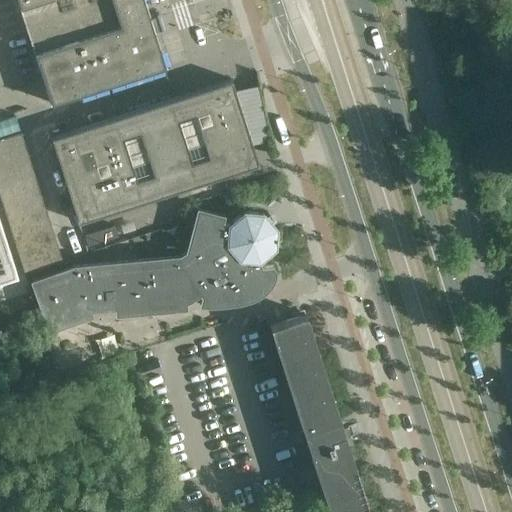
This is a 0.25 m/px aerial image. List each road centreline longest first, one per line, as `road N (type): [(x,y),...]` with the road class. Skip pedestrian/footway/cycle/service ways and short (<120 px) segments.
road 1 (secondary): [(274,0),(324,123),(450,511)]
road 2 (secondary): [(511,481),(357,0)]
